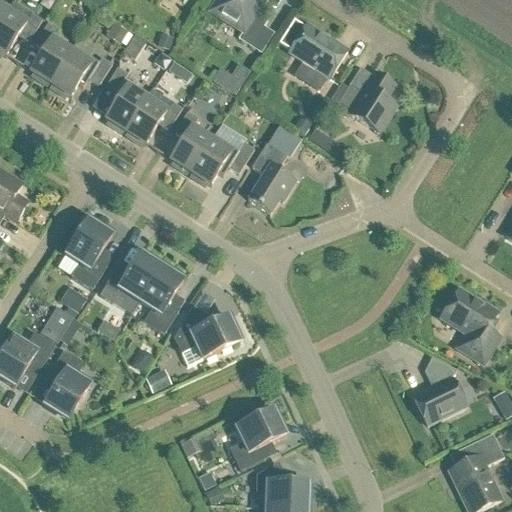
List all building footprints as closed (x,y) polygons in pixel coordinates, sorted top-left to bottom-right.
[(102,14),(109,2),(104,0),(95,0),(91,8),(102,14)] [(260,57),(260,56),(272,37),(263,31),(267,24),(256,17),(264,3),(259,0),(219,0),(209,15),(242,36),(238,43),(260,57)] [(0,24),(9,11),(0,5),(0,24)] [(9,11),(0,24),(0,60),(1,59),(6,62),(7,61),(5,60),(18,40),(28,47),(42,25),(12,6),(9,11)] [(315,75),(328,84),(347,55),(306,30),(305,32),(294,25),(280,49),(290,55),(288,57),(315,74),(315,75)] [(71,56),(70,56),(52,44),(57,35),(47,28),(33,50),(43,56),(31,76),(29,75),(28,76),(33,79),(32,82),(45,91),(47,88),(49,90),(71,56)] [(121,50),(129,37),(114,28),(107,41),(121,50)] [(169,56),(173,42),(161,39),(157,53),(169,56)] [(71,56),(49,90),(52,91),(50,94),(64,103),(66,100),(71,103),(71,102),(70,101),(77,90),(82,93),(88,84),(98,91),(111,69),(101,63),(98,68),(73,52),(70,56),(71,56)] [(165,74),(170,65),(160,58),(154,68),(165,74)] [(192,78),(173,66),(167,76),(186,88),(192,78)] [(125,137),(148,100),(124,84),(127,79),(117,73),(103,94),(113,100),(108,109),(113,112),(106,124),(104,123),(104,124),(108,127),(107,129),(120,138),(122,136),(125,137)] [(349,89),(334,113),(347,122),(349,119),(379,139),(396,112),(385,105),(394,90),(375,78),(362,98),(349,89)] [(235,102),(243,91),(233,85),(226,96),(235,102)] [(152,95),(148,100),(125,137),(127,139),(125,141),(139,150),(141,148),(146,151),(146,149),(145,149),(158,129),(168,135),(181,114),(171,107),(152,95)] [(211,145),(210,144),(191,133),(197,124),(187,117),(173,138),(183,145),(170,165),(169,164),(168,165),(173,168),(171,170),(185,179),(187,177),(189,178),(211,145)] [(254,132),(265,142),(277,129),(266,119),(254,132)] [(302,143),(312,127),(301,121),(292,137),(302,143)] [(277,132),(266,149),(286,161),(297,144),(277,132)] [(321,155),(328,144),(313,136),(306,147),(321,155)] [(211,145),(189,178),(192,180),(190,182),(204,191),(206,188),(210,191),(211,190),(210,189),(217,178),(222,181),(227,173),(238,179),(253,155),(243,148),(238,156),(213,140),(210,144),(211,145)] [(282,207),(295,185),(278,174),(286,161),(266,149),(251,172),(263,180),(247,205),(269,219),(278,205),(282,207)] [(499,161),(489,167),(499,184),(509,178),(499,161)] [(0,217),(15,227),(27,208),(15,200),(22,189),(0,175),(0,217)] [(89,276),(111,240),(87,225),(72,249),(71,248),(66,256),(67,257),(65,261),(78,269),(70,282),(91,295),(99,282),(89,276)] [(61,294),(74,276),(46,256),(33,275),(61,294)] [(118,294),(139,307),(161,272),(140,259),(121,289),(110,282),(105,290),(116,297),(118,294)] [(161,272),(139,307),(151,315),(142,327),(162,340),(170,327),(160,321),(182,285),(161,272)] [(78,319),(87,305),(72,295),(62,309),(78,319)] [(482,310),(458,295),(440,324),(465,340),(457,353),(482,368),(499,342),(487,335),(497,318),(484,310),(482,310)] [(239,347),(228,322),(218,326),(204,332),(200,323),(190,317),(173,342),(180,359),(186,372),(201,365),(204,363),(205,364),(215,360),(214,359),(239,347)] [(47,327),(40,338),(57,349),(64,338),(47,327)] [(54,350),(34,338),(26,350),(12,342),(10,345),(9,345),(3,354),(5,354),(0,361),(0,383),(14,392),(15,391),(28,370),(38,377),(54,350)] [(136,372),(149,363),(136,345),(123,355),(136,372)] [(83,369),(63,355),(46,382),(57,388),(44,409),(43,410),(67,425),(89,390),(75,381),(83,369)] [(159,357),(146,366),(154,378),(167,369),(159,357)] [(427,431),(465,412),(451,384),(456,375),(431,362),(423,377),(437,384),(440,389),(413,402),(427,431)] [(164,375),(145,384),(152,398),(170,389),(164,375)] [(119,401),(137,391),(129,377),(111,387),(119,401)] [(504,426),(511,421),(511,411),(508,404),(496,411),(504,426)] [(239,476),(267,463),(276,458),(270,447),(285,440),(273,415),(235,433),(242,448),(228,454),(239,476)] [(465,511),(486,511),(500,505),(484,472),(503,463),(492,439),(470,450),(476,463),(448,476),(465,511)] [(458,445),(440,454),(451,474),(469,465),(458,445)] [(255,480),(255,496),(266,497),(264,511),(306,511),(308,490),(288,489),(278,488),(269,472),(255,480)] [(204,497),(216,491),(211,479),(199,485),(204,497)] [(211,510),(223,503),(218,492),(205,499),(211,510)]
